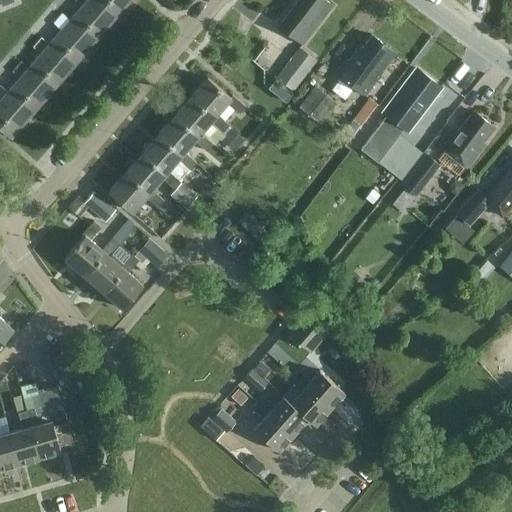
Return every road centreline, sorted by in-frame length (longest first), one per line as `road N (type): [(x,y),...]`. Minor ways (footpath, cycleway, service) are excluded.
road 1 (residential): [(9,231),(215,0)]
road 2 (residential): [(118,511),(123,393),(59,300)]
